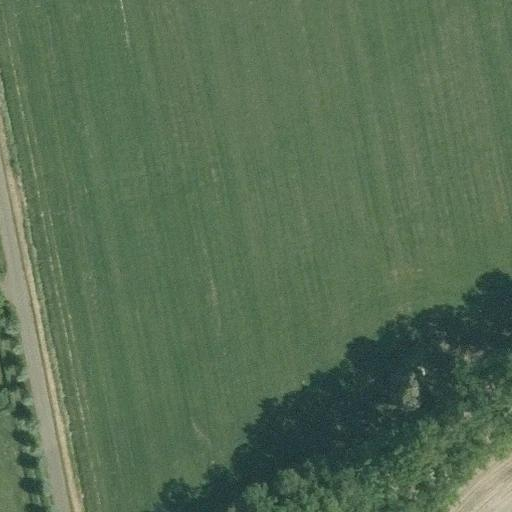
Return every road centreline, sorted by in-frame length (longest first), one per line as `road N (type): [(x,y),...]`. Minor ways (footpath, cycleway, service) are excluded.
road 1 (unclassified): [(67,511),(0,170)]
road 2 (tertiary): [(320,511),(511,376)]
